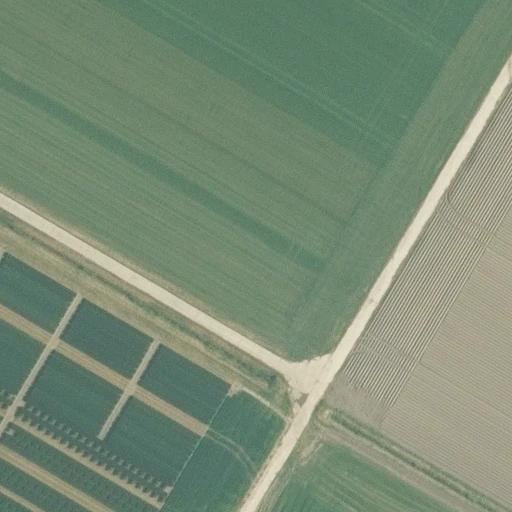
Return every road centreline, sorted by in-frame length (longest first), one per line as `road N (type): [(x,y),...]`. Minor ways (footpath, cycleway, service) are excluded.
road 1 (track): [(511,58),(244,511)]
road 2 (track): [(0,198),(316,385)]
